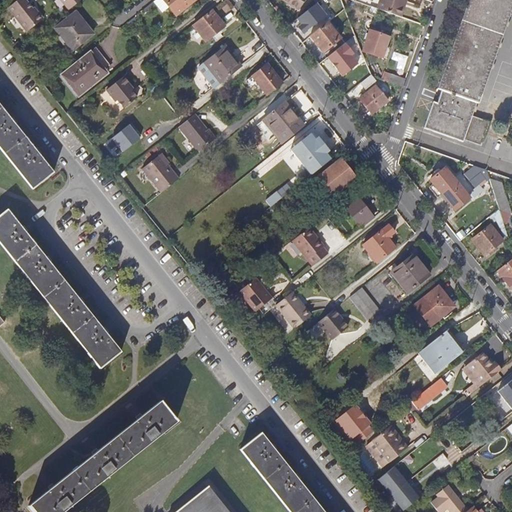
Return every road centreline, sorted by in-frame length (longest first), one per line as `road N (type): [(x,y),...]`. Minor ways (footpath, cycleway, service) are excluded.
road 1 (residential): [(348,511),(0,73)]
road 2 (residential): [(511,329),(379,163)]
road 3 (residential): [(379,163),(247,0)]
road 4 (unknown): [(408,199),(291,292)]
road 5 (unknown): [(305,72),(192,160)]
road 6 (residential): [(443,0),(399,128)]
